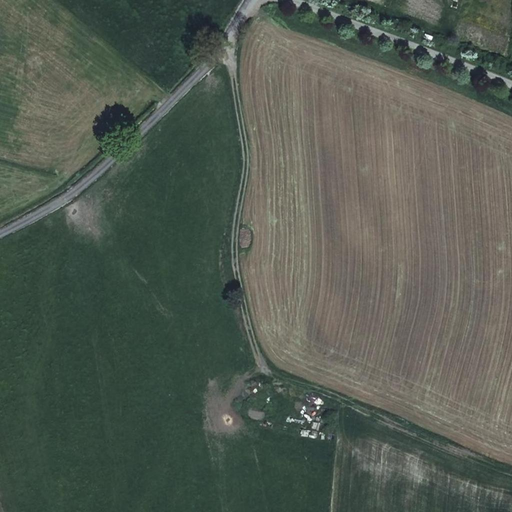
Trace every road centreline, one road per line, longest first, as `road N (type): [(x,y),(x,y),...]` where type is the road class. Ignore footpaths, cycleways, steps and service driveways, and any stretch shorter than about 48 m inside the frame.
road 1 (track): [(226,36),(246,160),(236,275),(266,372),(511,472)]
road 2 (unclassified): [(0,231),(67,197),(135,134),(212,58),(249,0)]
road 3 (unclassified): [(511,87),(289,0)]
